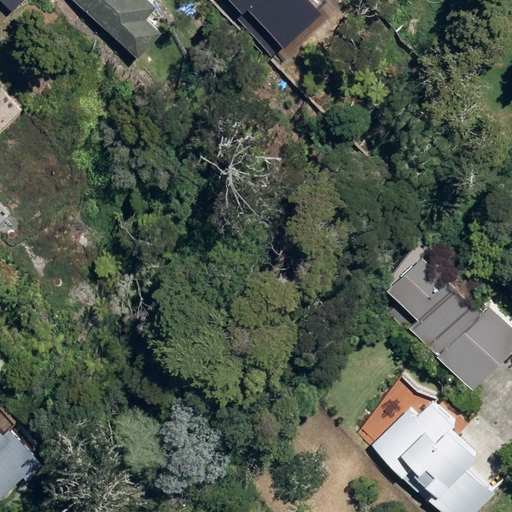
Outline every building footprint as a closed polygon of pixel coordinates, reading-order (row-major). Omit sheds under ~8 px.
[(92,0),(147,46),(172,17),(155,3),(157,0),(92,0)] [(242,0),(253,9),(261,0),(242,0)] [(490,300),(432,236),(392,272),(424,307),(416,315),(477,382),(511,350),(511,311),(497,294),(490,300)] [(487,447),(437,393),(421,408),(414,401),(375,437),(429,496),(433,494),(449,511),(477,511),(499,492),(471,462),(487,447)] [(0,495),(46,449),(15,419),(10,424),(0,413),(0,495)]
